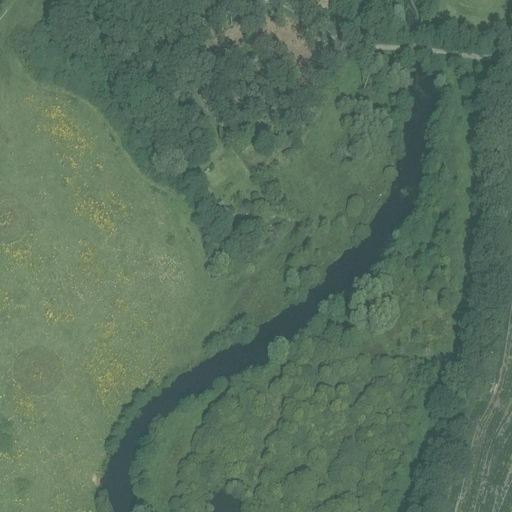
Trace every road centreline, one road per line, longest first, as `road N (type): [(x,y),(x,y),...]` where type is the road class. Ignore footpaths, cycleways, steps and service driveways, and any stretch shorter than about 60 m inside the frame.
road 1 (track): [(272,0),(362,46),(490,58),(511,49)]
road 2 (track): [(219,143),(158,57),(157,42),(265,0)]
